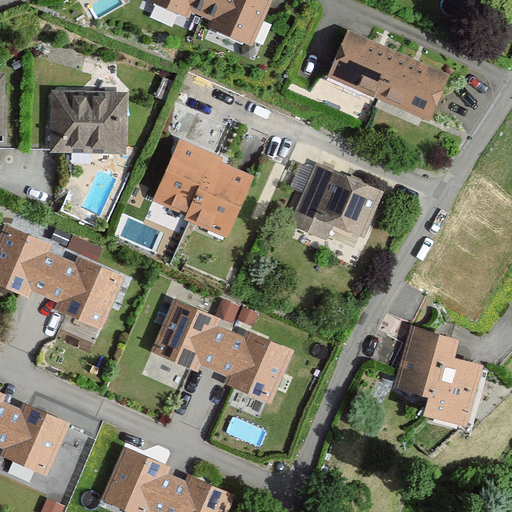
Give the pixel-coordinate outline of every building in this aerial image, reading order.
[(144,0),(189,18),(192,12),(220,24),(216,33),(254,48),(273,0),(144,0)] [(451,75),(350,30),(329,78),(430,122),(451,75)] [(129,93),(54,92),(52,152),(128,154),(129,93)] [(223,159),(180,142),(157,202),(188,214),(186,221),(230,238),(254,180),(220,166),(223,159)] [(386,193),(318,164),(292,225),(330,241),(335,228),(366,241),(386,193)] [(56,245),(7,225),(0,242),(0,282),(32,296),(35,289),(64,301),(60,310),(106,328),(129,274),(80,255),(77,262),(53,253),(56,245)] [(224,320),(175,300),(154,352),(201,371),(203,364),(232,376),(228,385),(275,404),(297,350),(248,330),(245,338),(221,328),(224,320)] [(459,335),(410,322),(394,383),(427,392),(422,410),(466,422),(482,361),(454,353),(459,335)] [(8,392),(0,388),(0,441),(16,448),(12,457),(49,473),(72,419),(32,403),(29,410),(5,400),(8,392)] [(177,466),(128,446),(106,498),(140,511),(154,511),(155,511),(158,511),(232,511),(240,493),(200,477),(197,484),(173,474),(177,466)]
